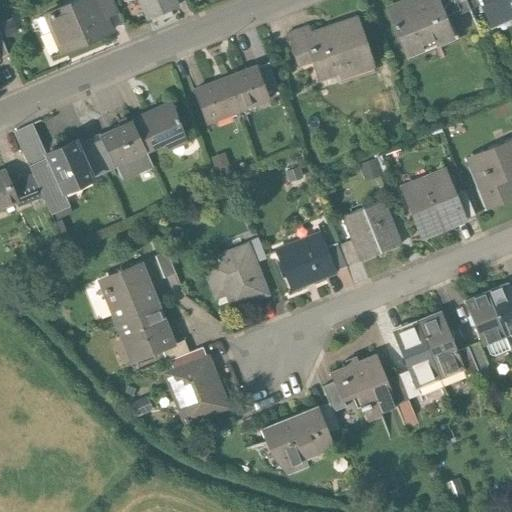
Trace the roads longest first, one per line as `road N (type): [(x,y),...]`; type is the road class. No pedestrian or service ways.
road 1 (residential): [(0,115),(281,0)]
road 2 (residential): [(256,350),(511,242)]
